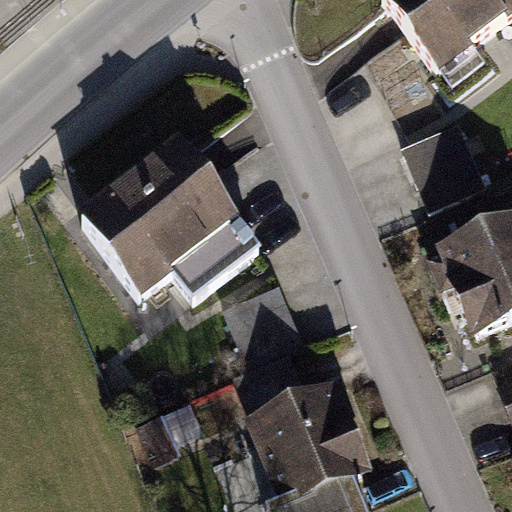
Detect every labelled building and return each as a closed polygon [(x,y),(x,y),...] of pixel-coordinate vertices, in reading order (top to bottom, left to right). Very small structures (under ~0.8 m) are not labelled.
[(511,0),(376,0),(437,80),(511,24),(511,0)] [(485,194),(459,133),(403,157),(429,218),(485,194)] [(114,195),(77,223),(140,306),(169,284),(188,308),(255,257),(173,150),(114,195)] [(438,266),(427,271),(439,299),(448,295),(470,348),(511,330),(511,226),(435,259),(438,266)] [(226,317),(249,374),(305,351),(281,294),(226,317)] [(267,411),(310,391),(296,362),(254,382),(267,411)] [(340,388),(243,428),(276,508),(265,511),(358,511),(348,489),(369,480),(351,436),(359,433),(354,422),(340,388)] [(511,389),(499,395),(511,423),(511,389)]
